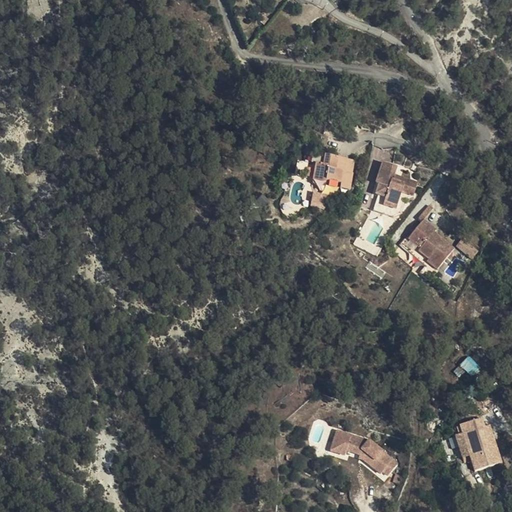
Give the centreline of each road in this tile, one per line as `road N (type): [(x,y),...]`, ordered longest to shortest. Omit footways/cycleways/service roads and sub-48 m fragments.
road 1 (residential): [(457,95),(396,76),(255,58),(241,52),(221,0)]
road 2 (residential): [(511,241),(485,136),(457,95)]
road 3 (residential): [(440,71),(323,0)]
